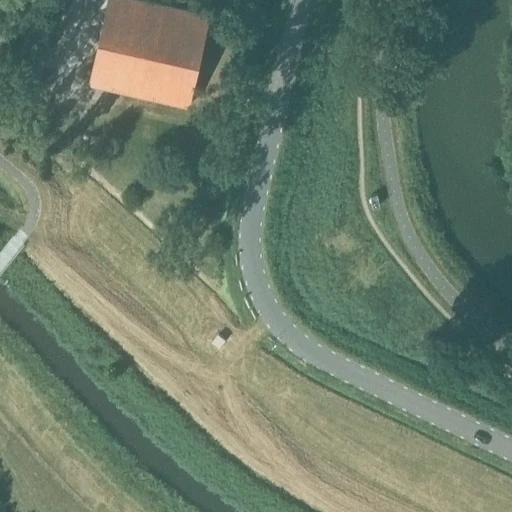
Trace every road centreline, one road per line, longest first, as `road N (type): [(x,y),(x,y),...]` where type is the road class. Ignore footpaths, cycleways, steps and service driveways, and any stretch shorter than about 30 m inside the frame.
road 1 (tertiary): [(511,450),(323,359),(272,316),(261,293),(250,261),(251,225),(299,0)]
road 2 (unknown): [(366,0),(358,58),(365,212),(437,309),(511,377)]
